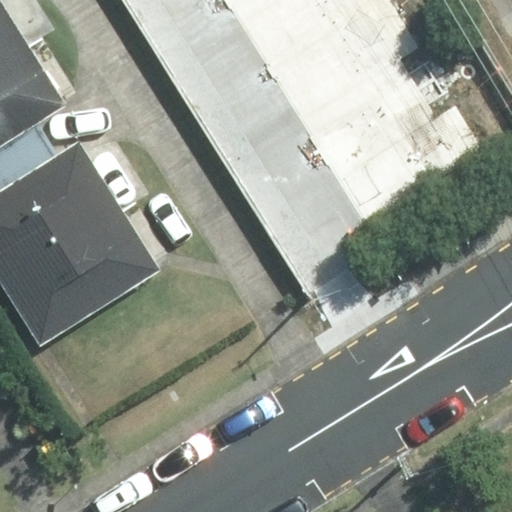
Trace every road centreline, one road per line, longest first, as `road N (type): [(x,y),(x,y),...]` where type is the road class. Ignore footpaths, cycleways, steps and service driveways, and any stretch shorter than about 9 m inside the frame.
road 1 (residential): [(363,403),(189,511)]
road 2 (residential): [(363,403),(511,280)]
road 3 (residential): [(511,341),(363,403)]
